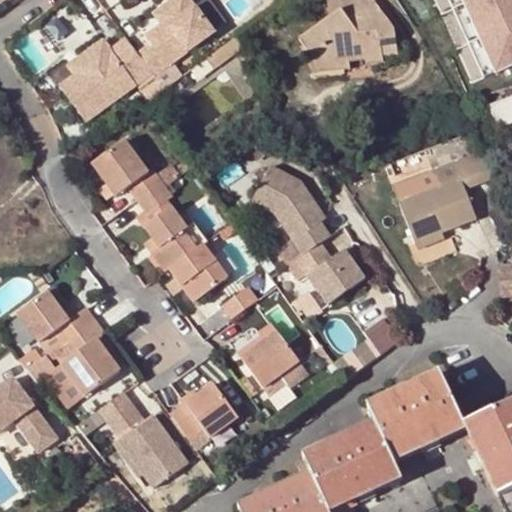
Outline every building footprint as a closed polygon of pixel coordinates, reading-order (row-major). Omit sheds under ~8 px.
[(154,45),(139,55),(153,74),(154,77),(164,90),(176,82),(166,68),(215,33),(191,0),(174,0),(162,9),(173,25),(151,41),(154,45)] [(377,61),(378,56),(392,54),(387,34),(367,0),(360,0),(336,4),(337,12),(327,20),(296,42),(307,58),(310,81),(338,77),(338,73),(344,72),(343,60),(359,58),(360,64),(377,61)] [(463,4),(461,0),(447,0),(452,9),(463,4)] [(511,17),(511,0),(461,0),(463,4),(494,73),(494,74),(511,65),(511,31),(502,36),(497,24),(511,17)] [(327,20),(337,12),(336,4),(325,5),(327,20)] [(494,73),(463,4),(452,9),(482,78),(494,73)] [(155,13),(164,25),(148,37),(151,41),(173,25),(162,9),(155,13)] [(511,17),(497,24),(502,36),(511,31),(511,17)] [(214,71),(241,51),(234,40),(206,60),(214,71)] [(94,72),(67,92),(88,122),(153,74),(139,55),(128,41),(115,51),(107,42),(84,59),(94,72)] [(64,89),(67,92),(94,72),(84,59),(72,69),(78,79),(64,89)] [(151,111),(163,102),(158,95),(146,105),(151,111)] [(511,95),(487,105),(496,127),(511,120),(511,95)] [(469,129),(460,133),(467,153),(478,149),(469,129)] [(162,184),(156,175),(152,169),(148,172),(124,140),(92,163),(107,184),(114,193),(116,196),(128,187),(138,201),(162,184)] [(483,162),(478,149),(467,153),(432,168),(438,185),(398,201),(414,244),(442,232),(455,226),(475,218),(463,186),(489,175),(486,166),(483,162)] [(156,175),(162,184),(178,172),(172,164),(156,175)] [(252,203),(275,216),(305,255),(320,244),(329,238),(319,224),(325,219),(298,183),(269,168),(252,203)] [(100,189),(107,198),(114,193),(107,184),(100,189)] [(172,196),(162,184),(138,201),(145,211),(147,214),(166,200),(172,196)] [(136,217),(144,227),(171,206),(166,200),(147,214),(145,211),(136,217)] [(198,252),(198,251),(183,231),(187,228),(171,206),(144,227),(154,240),(160,248),(152,255),(167,275),(171,272),(198,252)] [(225,242),(238,232),(233,225),(226,231),(220,235),(225,242)] [(444,240),(442,232),(414,244),(417,251),(444,240)] [(146,246),(152,255),(160,248),(154,240),(146,246)] [(331,261),(320,244),(305,255),(297,261),(329,306),(365,281),(352,262),(344,251),(331,261)] [(171,272),(178,281),(185,290),(196,305),(228,280),(204,247),(198,251),(198,252),(171,272)] [(352,262),(358,258),(350,247),(344,251),(352,262)] [(511,269),(499,270),(501,300),(511,299),(511,269)] [(176,297),(185,290),(178,281),(169,288),(176,297)] [(49,294),(70,324),(75,320),(54,290),(49,294)] [(234,321),(259,303),(249,290),(224,308),(234,321)] [(75,320),(70,324),(49,294),(20,316),(41,346),(63,330),(72,342),(96,324),(87,312),(75,320)] [(365,334),(380,355),(401,341),(385,319),(365,334)] [(97,340),(102,337),(104,335),(96,324),(72,342),(80,353),(62,366),(85,398),(120,372),(107,355),(97,340)] [(271,326),(259,335),(260,337),(265,343),(241,360),(263,389),(280,377),(287,386),(289,389),(307,376),(271,326)] [(72,342),(63,330),(41,346),(50,358),(54,355),(72,342)] [(97,340),(107,355),(112,351),(102,337),(97,340)] [(237,354),(241,360),(265,343),(260,337),(237,354)] [(54,355),(62,366),(80,353),(72,342),(54,355)] [(346,380),(376,358),(366,343),(335,365),(346,380)] [(19,362),(27,374),(44,362),(35,351),(19,362)] [(31,380),(52,365),(48,359),(44,362),(27,374),(31,380)] [(85,398),(62,366),(46,378),(69,410),(85,398)] [(238,508),(239,511),(337,511),(347,508),(348,511),(429,511),(438,508),(431,494),(414,456),(465,433),(502,511),(511,511),(511,405),(463,428),(438,377),(368,408),(375,424),(303,457),(310,475),(238,508)] [(240,384),(252,400),(257,397),(245,380),(240,384)] [(13,381),(0,390),(0,434),(14,424),(38,456),(57,442),(13,381)] [(143,384),(134,391),(153,417),(162,411),(143,384)] [(184,408),(172,417),(189,440),(203,429),(211,441),(240,420),(214,386),(198,398),(184,408)] [(194,392),(180,402),(184,408),(198,398),(194,392)] [(120,442),(155,491),(189,467),(159,425),(151,431),(146,424),(125,395),(100,413),(107,422),(121,442),(120,442)] [(107,422),(100,413),(78,429),(87,436),(107,422)] [(154,418),(146,424),(151,431),(159,425),(154,418)] [(224,448),(243,434),(244,426),(240,420),(211,441),(216,447),(224,448)]
